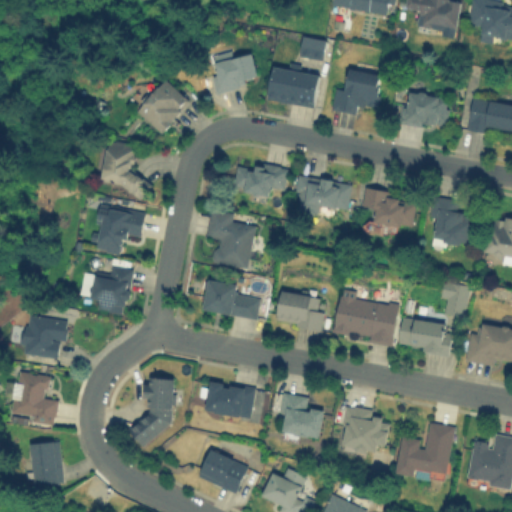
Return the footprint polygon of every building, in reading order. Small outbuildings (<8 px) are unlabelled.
[(332,0),(332,4),(390,12),(391,0),(332,0)] [(460,0),(405,0),(404,6),(419,9),(416,21),(455,28),(460,0)] [(511,6),(511,0),(469,0),(467,23),(479,25),(478,40),(495,42),(496,36),(511,38),(511,6)] [(323,58),(327,40),(302,34),(297,53),(323,58)] [(216,91),(257,78),(249,51),(230,56),(228,50),(215,54),(217,62),(207,65),(216,91)] [(312,105),(319,70),(272,62),(266,97),(312,105)] [(330,106),(357,112),(358,101),(374,105),(381,72),(348,66),(344,87),(335,85),(330,106)] [(189,98),(163,76),(135,109),(160,131),(189,98)] [(400,121),(443,126),(447,95),(404,89),(400,121)] [(511,131),(511,101),(471,95),(466,124),(511,131)] [(98,181),(146,190),(149,176),(130,172),(135,143),(107,137),(98,181)] [(270,193),(271,184),(284,186),(286,166),(236,160),(232,188),(270,193)] [(346,207),(350,180),(297,172),(292,211),(316,214),(318,203),(346,207)] [(410,225),(415,195),(363,188),(360,206),(372,207),(370,219),(410,225)] [(469,246),(474,214),(456,211),(459,198),(433,194),(429,219),(434,220),(431,239),(469,246)] [(144,211),(103,203),(94,247),(122,252),(126,231),(139,234),(144,211)] [(246,267),(254,224),(231,219),(232,211),(210,207),(205,234),(216,236),(212,261),(246,267)] [(501,261),(511,262),(511,209),(511,217),(492,213),(484,250),(503,254),(501,261)] [(93,272),(90,296),(99,298),(97,307),(125,312),(131,267),(109,264),(108,274),(93,272)] [(237,282),(207,277),(202,307),(254,316),(258,296),(235,292),(237,282)] [(396,300),(358,296),(359,289),(338,286),(332,334),(391,340),(396,300)] [(274,320),(317,328),(323,296),(280,288),(274,320)] [(66,317),(23,311),(18,350),(61,356),(66,317)] [(450,322),(401,314),(396,344),(445,352),(450,322)] [(464,358),(493,363),(494,356),(511,358),(511,325),(481,320),(479,332),(469,330),(464,358)] [(48,374),(17,368),(8,412),(52,421),(57,398),(44,395),(48,374)] [(173,376),(148,375),(148,380),(142,384),(141,396),(148,396),(147,411),(127,428),(141,444),(170,420),(173,376)] [(204,409),(249,416),(253,384),(208,378),(204,409)] [(317,435),(322,408),(305,405),(307,394),(282,390),(276,429),(317,435)] [(339,446),(372,450),(373,442),(384,444),(387,420),(377,419),(378,408),(344,404),(339,446)] [(453,423),(426,419),(423,437),(399,433),(394,471),(413,474),(414,466),(446,471),(453,423)] [(471,438),(465,479),(510,486),(511,473),(511,434),(493,431),(492,442),(471,438)] [(29,441),(33,483),(61,480),(58,439),(29,441)] [(234,490),(246,462),(209,446),(197,475),(234,490)] [(305,474),(285,465),(281,474),(271,470),(260,494),(278,503),(276,508),(285,511),(306,511),(314,497),(298,490),(305,474)] [(362,511),(366,504),(330,489),(320,511),(362,511)]
